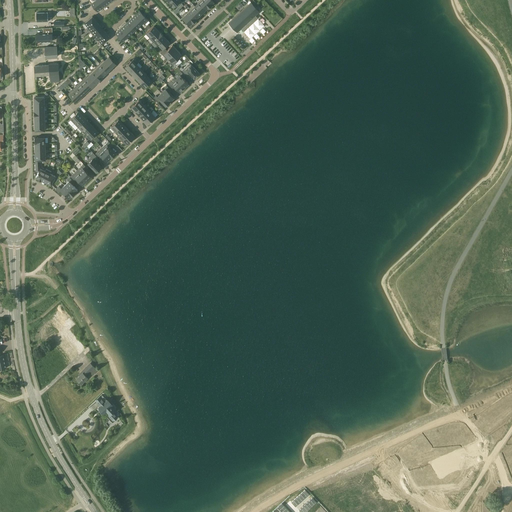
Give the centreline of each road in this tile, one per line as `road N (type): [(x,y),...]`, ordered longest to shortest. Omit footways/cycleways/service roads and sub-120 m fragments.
road 1 (residential): [(122,109),(140,91),(119,69),(81,104),(102,127),(116,114)]
road 2 (residential): [(186,41),(214,75),(150,140)]
